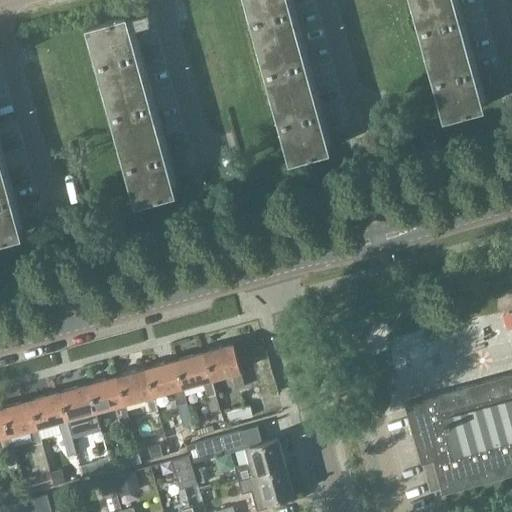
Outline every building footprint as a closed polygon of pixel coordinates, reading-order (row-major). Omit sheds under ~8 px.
[(243,0),(288,160),(328,149),(286,0),(243,0)] [(409,0),(442,117),(482,106),(452,0),(409,0)] [(85,24),(133,202),(174,191),(128,26),(149,20),(146,9),(125,15),(125,13),(85,24)] [(0,239),(20,234),(0,160),(0,239)] [(236,388),(243,386),(244,386),(232,342),(203,351),(211,378),(231,372),(236,388)] [(215,394),(211,378),(203,351),(174,358),(182,386),(203,381),(207,396),(215,394)] [(187,402),(182,386),(174,358),(145,366),(153,394),(173,388),(178,404),(187,402)] [(158,410),(153,394),(145,366),(116,374),(124,402),(144,396),(148,412),(158,410)] [(511,372),(404,403),(404,404),(407,403),(414,431),(413,432),(413,433),(415,433),(423,461),(420,462),(421,463),(433,460),(442,493),(443,493),(442,490),(471,482),(471,484),(473,484),(472,482),(501,474),(501,476),(503,475),(502,474),(511,471),(511,372)] [(129,418),(124,402),(116,374),(87,382),(95,410),(116,404),(120,420),(129,418)] [(100,426),(95,410),(87,382),(58,390),(67,418),(87,412),(91,428),(100,426)] [(58,390),(30,398),(37,426),(58,420),(62,436),(65,450),(74,448),(71,434),(67,418),(58,390)] [(42,442),(37,426),(30,398),(1,406),(8,433),(9,434),(29,428),(33,444),(42,442)] [(187,402),(178,404),(184,425),(192,422),(187,402)] [(249,405),(225,411),(228,422),(252,416),(249,405)] [(18,465),(9,434),(8,433),(1,406),(0,406),(0,436),(8,467),(18,465)] [(55,431),(45,435),(54,456),(64,452),(55,431)] [(186,444),(189,454),(191,461),(225,452),(220,435),(186,444)] [(237,478),(284,465),(276,437),(244,446),(248,461),(234,465),(237,478)] [(196,483),(191,461),(189,454),(172,459),(179,488),(196,483)] [(266,501),(292,494),(284,465),(237,478),(241,492),(251,490),(256,509),(267,506),(266,501)] [(25,494),(54,485),(50,472),(21,480),(25,494)] [(33,497),(37,511),(51,511),(46,493),(33,497)] [(23,511),(37,511),(33,497),(20,501),(23,511)]
